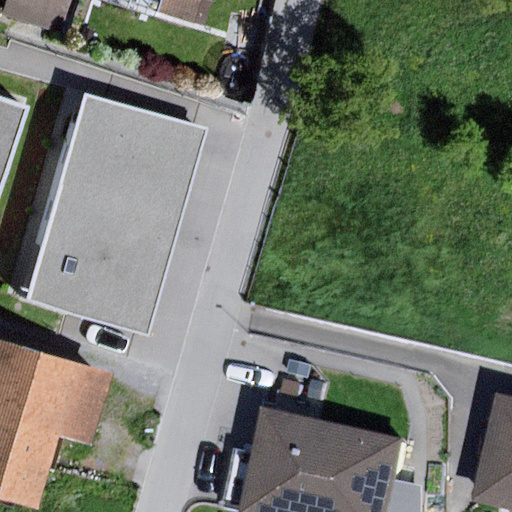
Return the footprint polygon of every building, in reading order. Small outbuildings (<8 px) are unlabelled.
[(71,0),(0,0),(0,9),(63,28),(71,0)] [(191,0),(147,0),(145,7),(186,20),(191,0)] [(195,124),(70,88),(11,294),(136,330),(195,124)] [(0,97),(0,160),(19,104),(0,97)] [(101,365),(0,338),(0,493),(20,499),(40,427),(81,439),(101,365)] [(511,396),(496,393),(470,501),(511,510),(511,396)] [(400,441),(260,412),(239,511),(421,511),(421,486),(391,480),(400,441)]
